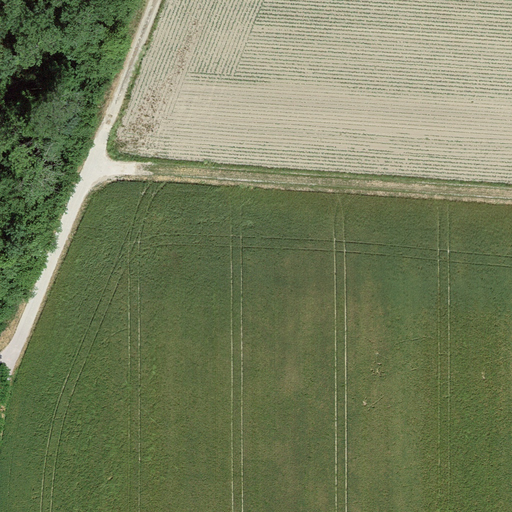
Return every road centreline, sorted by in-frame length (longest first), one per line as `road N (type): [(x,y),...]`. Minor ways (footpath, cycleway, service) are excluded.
road 1 (track): [(85,165),(511,190)]
road 2 (residential): [(0,360),(18,339),(108,105)]
